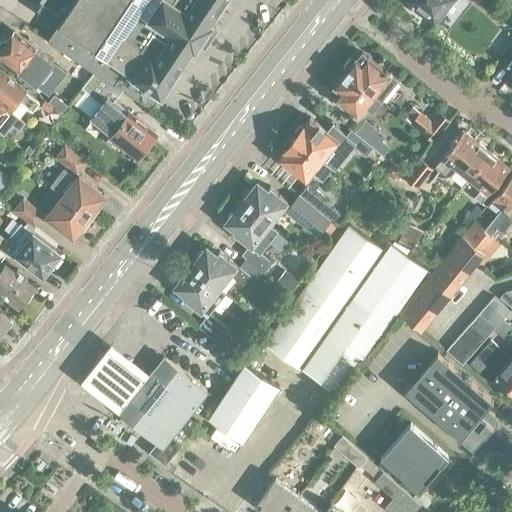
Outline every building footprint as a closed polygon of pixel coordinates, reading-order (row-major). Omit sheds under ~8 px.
[(95,70),(124,89),(152,107),(160,95),(140,82),(143,78),(163,91),(194,44),(196,45),(212,21),(210,20),(223,0),(41,0),(37,7),(58,22),(47,39),(95,70)] [(409,0),(436,20),(451,0),(409,0)] [(0,47),(0,57),(53,99),(71,77),(13,32),(0,47)] [(511,39),(499,57),(511,66),(511,39)] [(356,57),(346,70),(375,93),(373,94),(377,97),(382,100),(399,78),(362,50),(357,57),(356,57)] [(0,100),(11,109),(19,98),(32,109),(39,100),(0,68),(0,100)] [(375,93),(346,70),(344,69),(335,81),(337,82),(335,84),(336,85),(331,92),(362,117),(377,97),(373,94),(375,93)] [(124,89),(95,70),(81,86),(102,103),(91,117),(113,134),(112,136),(138,157),(157,132),(115,100),(124,89)] [(40,105),(49,112),(54,106),(45,99),(40,105)] [(0,100),(0,123),(5,117),(20,128),(26,121),(11,109),(0,100)] [(412,122),(434,140),(451,119),(440,111),(432,120),(421,111),(412,122)] [(311,116),(294,136),(323,159),(339,139),(311,116)] [(382,139),(386,134),(365,118),(355,131),(368,141),(383,153),(390,144),(382,139)] [(368,141),(355,131),(351,129),(342,140),(359,153),(368,141)] [(455,168),(468,178),(490,151),(464,130),(436,164),(436,165),(434,168),(421,157),(406,176),(419,187),(428,175),(433,179),(438,173),(441,175),(445,175),(449,174),(452,172),(455,168)] [(298,194),(330,219),(333,221),(340,212),(322,198),(325,195),(315,188),(318,184),(317,178),(311,173),(323,159),(294,136),(278,157),(306,179),(305,181),(308,183),(298,194)] [(87,161),(66,142),(55,154),(77,173),(87,161)] [(490,151),(468,178),(480,188),(475,196),(482,202),(510,167),(490,151)] [(474,219),(473,220),(492,235),(511,208),(511,173),(493,198),(503,206),(486,228),(474,219)] [(64,194),(90,215),(106,195),(80,174),(74,182),(63,174),(54,186),(64,194)] [(258,181),(242,201),(270,222),(288,199),(271,185),(268,189),(258,181)] [(90,215),(64,194),(48,215),(74,235),(90,215)] [(330,219),(298,194),(285,209),(317,236),(323,229),(329,234),(336,226),(329,220),(330,219)] [(13,209),(35,226),(45,213),(23,195),(13,209)] [(242,253),(246,257),(265,271),(272,261),(260,252),(278,230),(269,223),(270,222),(242,201),(227,221),(237,228),(234,232),(249,244),(242,253)] [(476,205),(460,223),(466,228),(481,209),(476,205)] [(511,208),(492,235),(494,237),(495,236),(499,239),(511,221),(511,208)] [(446,254),(467,271),(494,237),(492,235),(473,220),(446,254)] [(60,251),(25,225),(21,221),(11,233),(6,238),(1,233),(0,234),(0,247),(9,255),(13,249),(44,273),(60,251)] [(406,221),(398,239),(418,248),(426,230),(406,221)] [(429,274),(433,269),(390,238),(384,247),(351,224),(268,343),(300,366),(302,364),(319,376),(318,378),(333,390),(376,338),(377,339),(399,311),(407,301),(415,291),(429,274)] [(207,246),(191,265),(219,287),(230,273),(243,283),(249,275),(257,281),(265,271),(246,257),(239,265),(220,250),(217,253),(207,246)] [(467,271),(446,254),(438,264),(459,281),(467,271)] [(0,289),(20,305),(35,286),(24,278),(27,275),(17,267),(15,270),(5,262),(4,263),(0,259),(0,289)] [(459,281),(438,264),(433,269),(429,274),(450,291),(459,281)] [(219,287),(191,265),(176,285),(185,293),(183,296),(206,315),(198,325),(221,344),(231,330),(228,328),(229,327),(210,312),(226,293),(219,287)] [(450,291),(429,274),(415,291),(436,309),(450,291)] [(511,306),(511,288),(504,291),(500,296),(511,306)] [(436,309),(415,291),(407,301),(428,318),(436,309)] [(494,295),(486,304),(502,319),(510,310),(494,295)] [(428,318),(407,301),(399,311),(421,328),(428,318)] [(502,319),(486,304),(478,313),(494,328),(502,319)] [(0,332),(11,318),(0,309),(0,332)] [(478,313),(470,322),(486,337),(494,328),(478,313)] [(495,328),(504,337),(511,327),(511,325),(503,318),(495,328)] [(470,322),(462,331),(478,346),(486,337),(470,322)] [(462,331),(454,340),(470,354),(478,346),(462,331)] [(470,354),(454,340),(446,349),(462,363),(470,354)] [(149,373),(111,342),(80,381),(118,411),(149,373)] [(405,390),(473,448),(493,425),(480,415),(493,400),(470,381),(469,376),(467,374),(464,372),(459,371),(437,352),(405,390)] [(486,363),(475,354),(467,362),(478,372),(486,363)] [(145,429),(157,440),(150,449),(166,462),(180,444),(171,436),(208,390),(165,357),(121,411),(145,429)] [(511,358),(495,376),(511,391),(511,358)] [(207,416),(241,438),(277,384),(242,361),(207,416)] [(380,456),(419,489),(448,455),(410,422),(380,456)] [(355,446),(343,435),(334,445),(346,455),(355,446)] [(355,446),(346,455),(359,467),(368,457),(355,446)] [(384,506),(390,511),(414,511),(421,504),(383,471),(375,480),(393,497),(384,506)] [(257,501),(272,511),(287,511),(301,493),(276,476),(257,501)] [(323,511),(325,510),(324,510),(301,493),(287,511),(323,511)] [(323,511),(344,511),(330,502),(324,510),(325,510),(323,511)]
